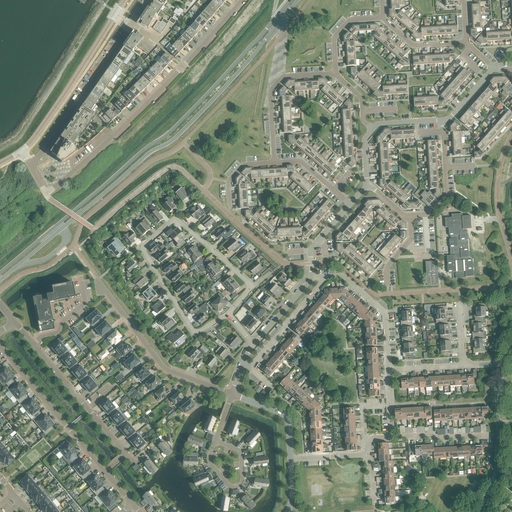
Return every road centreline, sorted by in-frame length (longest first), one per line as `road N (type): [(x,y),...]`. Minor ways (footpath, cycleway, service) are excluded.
road 1 (secondary): [(0,280),(183,130),(296,0)]
road 2 (secondary): [(289,0),(165,136),(0,273)]
road 3 (residential): [(28,163),(45,194),(53,188),(125,125),(242,0)]
road 4 (residential): [(252,285),(176,220),(140,247),(194,332),(225,314)]
road 5 (residential): [(97,280),(163,368),(231,394)]
road 6 (tertiary): [(21,151),(124,0)]
road 7 (residential): [(28,163),(130,23)]
road 8 (residential): [(103,471),(0,346)]
road 9 (residential): [(31,343),(124,454)]
road 10 (residential): [(388,368),(386,313),(342,276),(324,277)]
